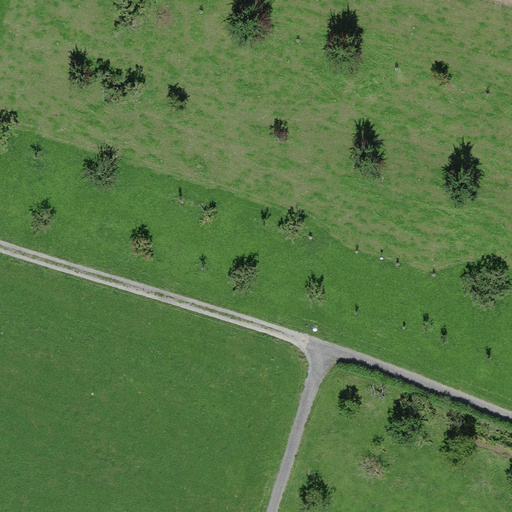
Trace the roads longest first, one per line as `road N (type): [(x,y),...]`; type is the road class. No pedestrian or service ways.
road 1 (track): [(324,349),(0,246)]
road 2 (track): [(511,421),(324,349)]
road 3 (track): [(274,511),(324,349)]
